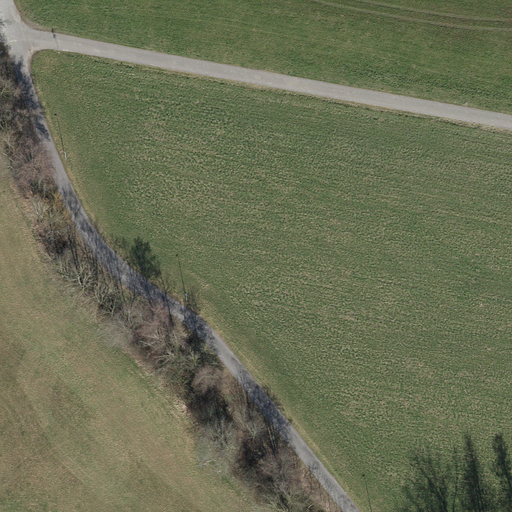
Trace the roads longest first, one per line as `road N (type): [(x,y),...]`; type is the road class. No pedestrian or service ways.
road 1 (track): [(18,36),(39,123),(86,242),(127,288),(197,331),(347,511)]
road 2 (track): [(511,122),(18,36)]
